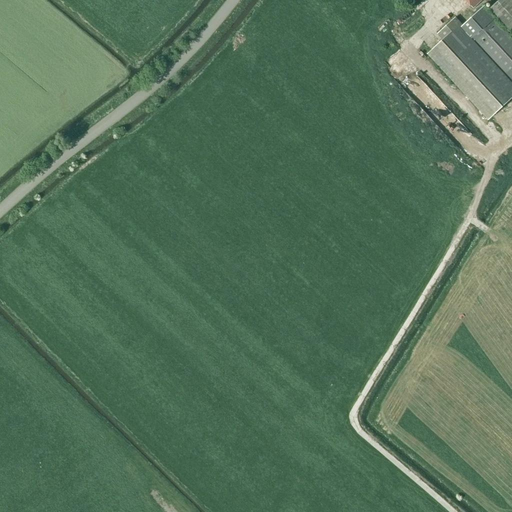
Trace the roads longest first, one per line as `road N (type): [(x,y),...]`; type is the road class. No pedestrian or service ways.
road 1 (track): [(452,511),(355,426),(355,409),(472,213),(498,141),(420,65),(415,42),(446,0)]
road 2 (tertiary): [(0,211),(169,71),(233,0)]
